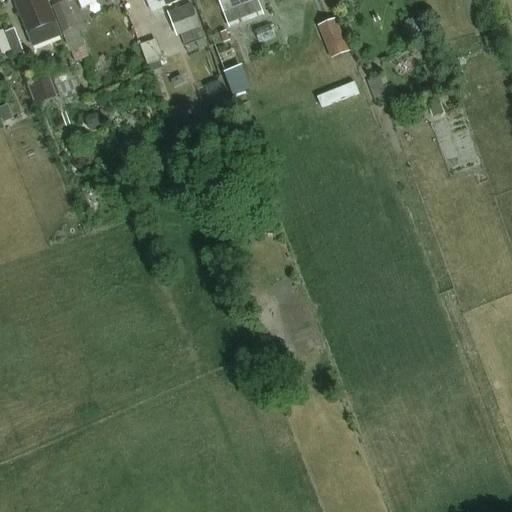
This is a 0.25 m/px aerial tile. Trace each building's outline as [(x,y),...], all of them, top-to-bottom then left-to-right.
[(0,0),(2,5),(13,0),(33,50),(63,39),(56,24),(55,24),(44,0),(0,0)] [(263,18),(257,0),(217,0),(229,31),(263,18)] [(77,29),(66,2),(52,8),(62,35),(77,29)] [(209,47),(192,4),(168,13),(178,38),(182,36),(189,54),(209,47)] [(354,66),(336,20),(317,28),(335,73),(354,66)] [(15,29),(6,32),(16,58),(25,54),(15,29)] [(249,91),(240,68),(222,75),(231,98),(249,91)] [(72,69),(51,76),(59,100),(80,93),(72,69)] [(387,100),(378,78),(366,83),(375,105),(387,100)] [(50,81),(29,89),(36,107),(57,99),(50,81)] [(232,129),(213,84),(196,91),(214,136),(232,129)]
